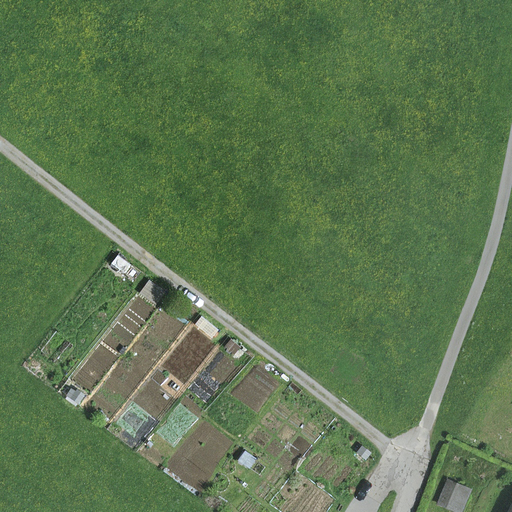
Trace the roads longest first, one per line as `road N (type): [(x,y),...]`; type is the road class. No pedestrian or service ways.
road 1 (track): [(411,463),(0,144)]
road 2 (residential): [(404,511),(415,473),(399,460),(387,466),(361,511)]
